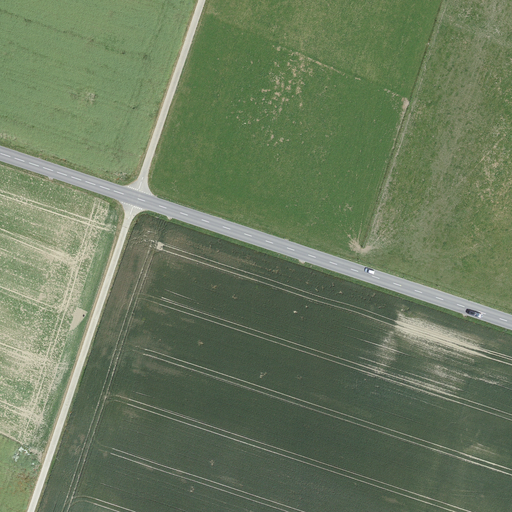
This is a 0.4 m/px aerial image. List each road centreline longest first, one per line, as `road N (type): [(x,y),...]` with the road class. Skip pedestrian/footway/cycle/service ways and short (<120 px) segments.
road 1 (track): [(203,0),(27,511)]
road 2 (secondary): [(0,154),(511,324)]
